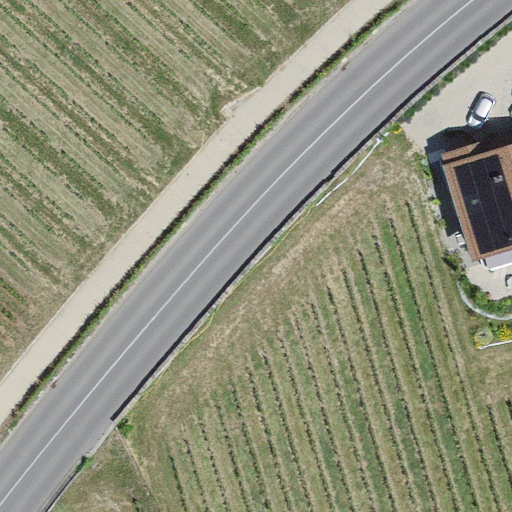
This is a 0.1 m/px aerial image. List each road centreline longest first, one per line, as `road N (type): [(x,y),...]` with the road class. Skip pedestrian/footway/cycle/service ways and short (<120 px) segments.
road 1 (secondary): [(477,0),(374,86),(236,221),(7,511)]
road 2 (track): [(0,411),(244,116),(382,0)]
